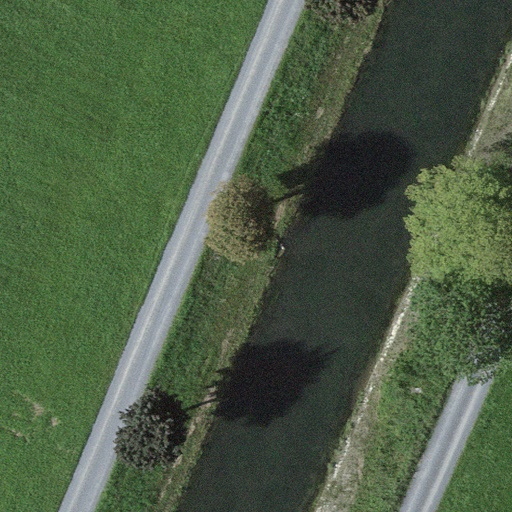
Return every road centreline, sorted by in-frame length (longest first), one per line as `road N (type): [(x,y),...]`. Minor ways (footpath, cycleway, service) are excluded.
road 1 (track): [(303,0),(90,511)]
road 2 (track): [(427,511),(511,316)]
